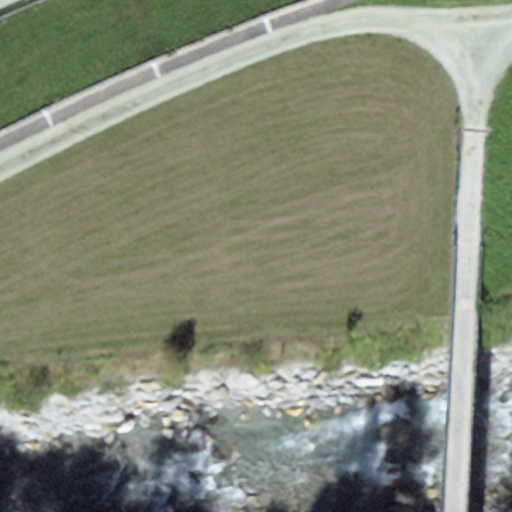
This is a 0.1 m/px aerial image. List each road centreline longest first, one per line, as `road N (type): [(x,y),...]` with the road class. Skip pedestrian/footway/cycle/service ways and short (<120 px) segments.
road 1 (track): [(477,39),(371,20),(308,29),(173,79),(0,176)]
road 2 (track): [(458,511),(477,39),(511,30)]
road 3 (primary): [(0,84),(170,0)]
